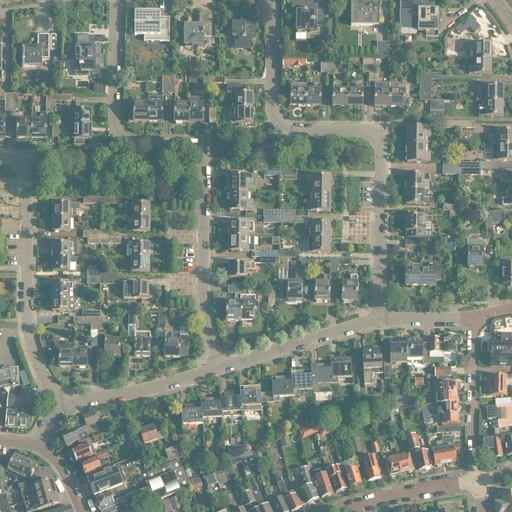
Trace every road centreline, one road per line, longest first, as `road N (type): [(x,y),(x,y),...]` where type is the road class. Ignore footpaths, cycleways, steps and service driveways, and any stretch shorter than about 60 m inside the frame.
road 1 (residential): [(218,367),(203,298),(204,158),(190,142),(123,139),(115,125),(115,0)]
road 2 (residential): [(385,323),(380,129),(286,126),(271,111),(271,0)]
road 3 (residential): [(58,404),(26,334),(25,176),(13,158),(0,155)]
road 4 (residential): [(218,367),(385,323)]
road 5 (residential): [(58,404),(218,367)]
road 6 (residential): [(473,481),(476,320)]
road 7 (residential): [(343,511),(473,481)]
